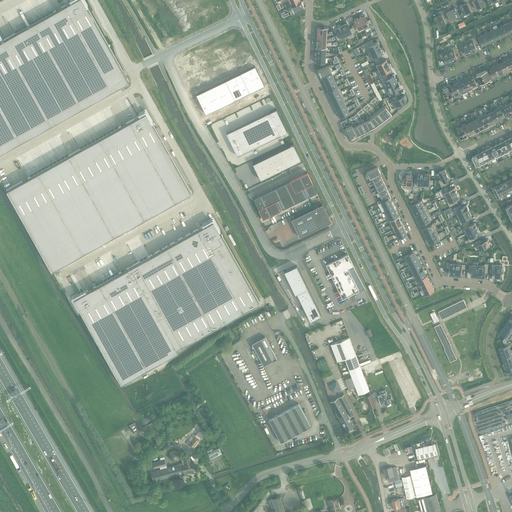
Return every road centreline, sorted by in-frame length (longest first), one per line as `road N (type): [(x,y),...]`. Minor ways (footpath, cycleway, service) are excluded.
road 1 (unclassified): [(159,57),(270,269)]
road 2 (tertiary): [(350,225),(247,14)]
road 3 (tertiary): [(240,18),(343,229)]
road 4 (residential): [(371,147),(373,132),(410,99),(379,34),(365,6),(333,22),(309,21)]
road 5 (tertiary): [(444,409),(350,225)]
road 6 (tertiary): [(343,229),(437,412)]
road 7 (residential): [(491,289),(439,280),(390,170)]
road 8 (motorway): [(81,511),(0,371)]
road 9 (residential): [(371,147),(344,145),(332,122),(307,71),(309,21)]
road 10 (unclassified): [(289,313),(280,319),(339,451)]
road 11 (unclassified): [(295,252),(267,249),(212,146)]
road 12 (unclassified): [(342,457),(262,479),(229,511)]
road 13 (unclassified): [(295,252),(325,316),(343,315),(355,344)]
